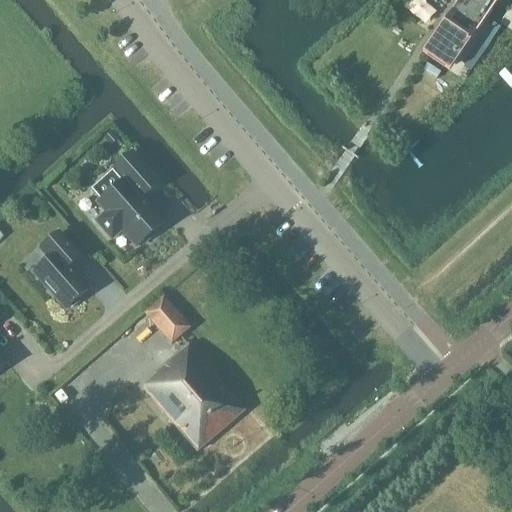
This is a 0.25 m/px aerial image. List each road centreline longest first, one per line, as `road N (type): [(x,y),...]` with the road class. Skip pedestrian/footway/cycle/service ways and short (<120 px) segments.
road 1 (residential): [(273,183),(38,382)]
road 2 (unclassified): [(440,376),(273,183)]
road 3 (unclassified): [(273,183),(116,0)]
road 4 (unclassified): [(286,511),(440,376)]
